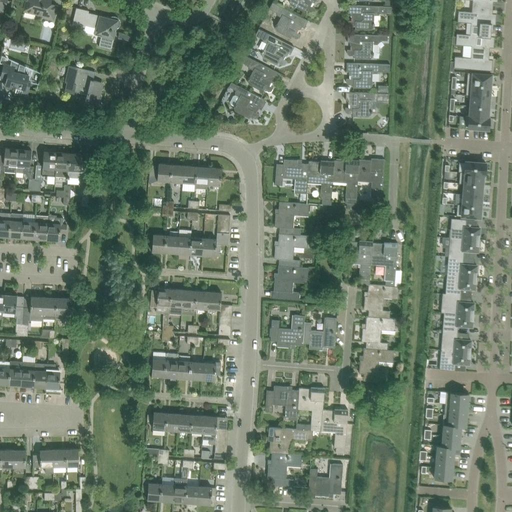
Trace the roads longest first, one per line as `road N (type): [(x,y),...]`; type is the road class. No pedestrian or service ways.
road 1 (residential): [(507,144),(496,367)]
road 2 (residential): [(247,367),(249,160)]
road 3 (residential): [(348,214),(388,211),(395,148),(392,138),(327,134)]
road 4 (residential): [(247,367),(339,367),(347,293)]
road 5 (residential): [(124,138),(138,41),(153,10)]
road 6 (residential): [(249,160),(236,146),(205,140),(124,138)]
road 7 (residential): [(237,496),(247,367)]
road 8 (unclassified): [(124,138),(0,126)]
